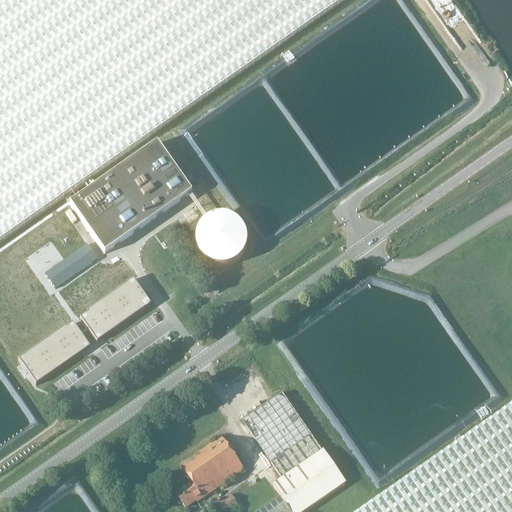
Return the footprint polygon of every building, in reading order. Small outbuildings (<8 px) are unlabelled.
[(0,0),(0,241),(344,0),(0,0)] [(431,29),(438,28),(436,19),(429,20),(431,29)] [(276,53),(279,61),(287,58),(284,50),(276,53)] [(69,205),(104,255),(191,194),(156,145),(69,205)] [(196,169),(194,169),(192,169),(190,169),(189,170),(188,170),(187,172),(185,173),(184,175),(184,176),(183,178),(183,180),(184,181),(184,183),(185,184),(186,186),(187,186),(188,188),(189,188),(190,189),(192,189),(194,190),(195,189),(197,189),(198,189),(200,188),(201,187),(202,186),(203,185),(203,183),(204,183),(204,181),(204,179),(204,177),(204,176),(203,175),(203,173),(201,172),(200,170),(198,169),(196,169)] [(194,243),(194,247),(196,252),(197,255),(200,259),(203,262),(206,265),(210,267),(214,268),(219,269),(223,268),(227,268),(231,266),(235,264),(238,261),(241,257),(243,254),(245,249),(245,245),(245,241),(245,236),(243,232),(241,229),(238,225),(235,222),(231,220),(227,218),(223,218),(219,217),(214,218),(210,219),(206,221),(203,224),(200,227),(197,230),(196,234),(194,239),(194,243)] [(86,246),(45,275),(55,290),(96,261),(86,246)] [(86,330),(88,332),(96,344),(150,306),(132,280),(85,313),(86,315),(79,320),(86,330)] [(64,328),(17,361),(35,387),(89,349),(81,337),(79,335),(72,325),(65,330),(64,328)] [(281,498),(260,511),(306,511),(311,509),(346,485),(310,432),(283,394),(243,421),(283,480),(273,486),(281,498)] [(511,511),(511,406),(475,432),(360,511),(511,511)] [(176,495),(187,510),(197,502),(199,504),(245,471),(223,438),(181,467),(193,484),(176,495)] [(219,506),(223,511),(231,511),(239,507),(232,497),(219,506)]
